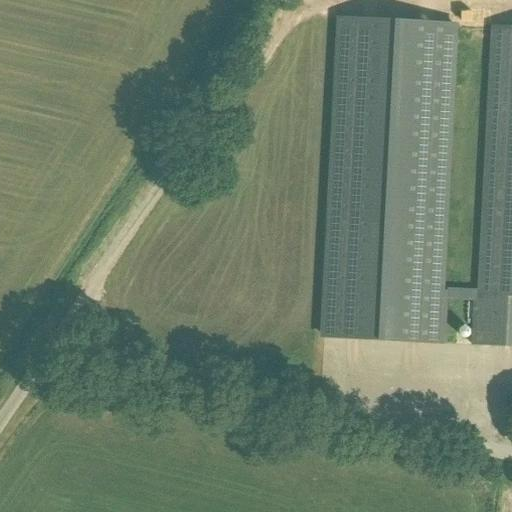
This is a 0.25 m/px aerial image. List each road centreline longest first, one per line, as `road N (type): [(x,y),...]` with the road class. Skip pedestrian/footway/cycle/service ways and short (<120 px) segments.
road 1 (unclassified): [(51,342),(511,454)]
road 2 (unclassified): [(51,342),(173,159)]
road 3 (track): [(292,0),(173,159)]
